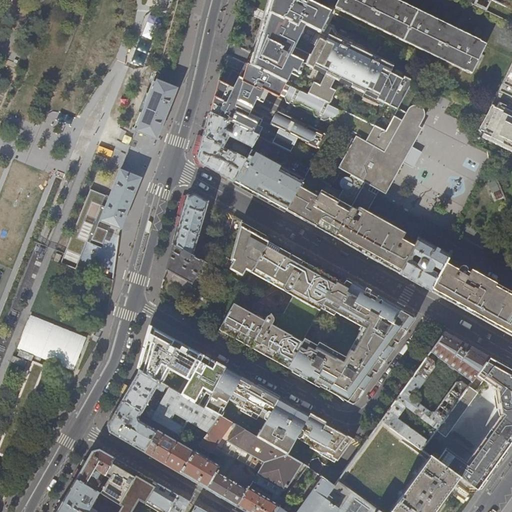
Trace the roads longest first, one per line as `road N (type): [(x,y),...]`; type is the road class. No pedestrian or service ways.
road 1 (residential): [(133,300),(356,417),(436,311)]
road 2 (residential): [(174,168),(436,311)]
road 3 (tertiary): [(217,0),(174,168)]
road 4 (residential): [(225,511),(78,425)]
road 5 (tertiary): [(174,168),(133,300)]
road 6 (tertiary): [(133,300),(113,366),(78,425)]
